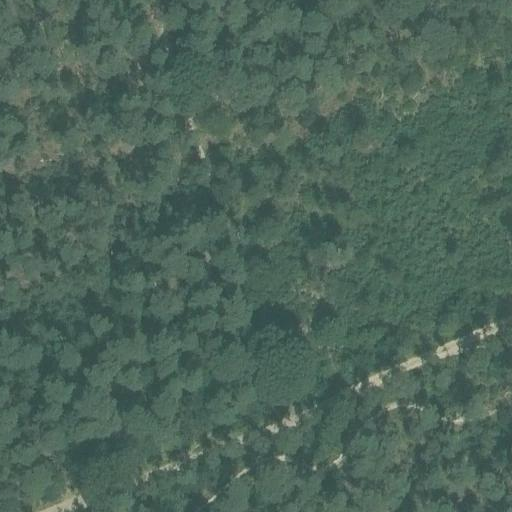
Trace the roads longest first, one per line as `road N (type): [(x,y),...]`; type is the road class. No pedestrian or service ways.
road 1 (track): [(55,511),(287,423)]
road 2 (track): [(287,423),(511,325)]
